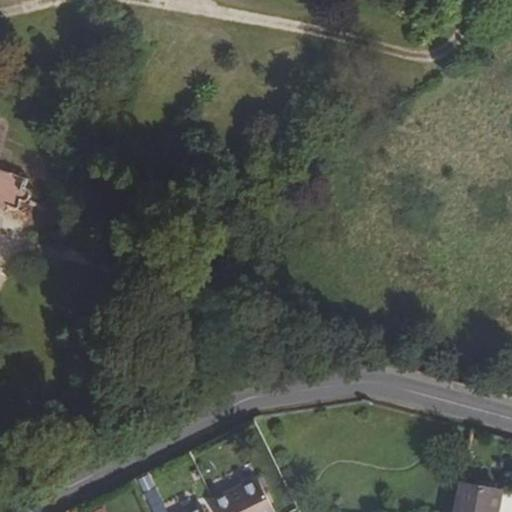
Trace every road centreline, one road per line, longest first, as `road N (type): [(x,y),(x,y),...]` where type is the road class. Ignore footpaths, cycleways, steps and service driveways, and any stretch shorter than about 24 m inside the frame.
road 1 (secondary): [(10,511),(264,397),(353,383),(511,421)]
road 2 (track): [(473,0),(438,61),(114,0)]
